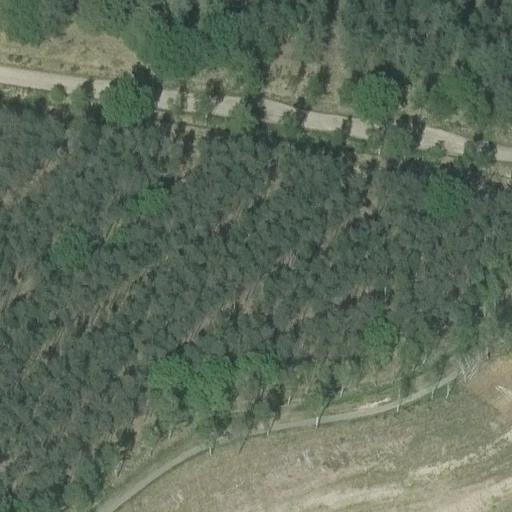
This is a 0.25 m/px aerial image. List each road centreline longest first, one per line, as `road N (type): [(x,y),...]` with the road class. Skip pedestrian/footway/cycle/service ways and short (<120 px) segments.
road 1 (track): [(0,76),(511,161)]
road 2 (track): [(77,511),(168,440),(275,411),(367,398),(511,297)]
